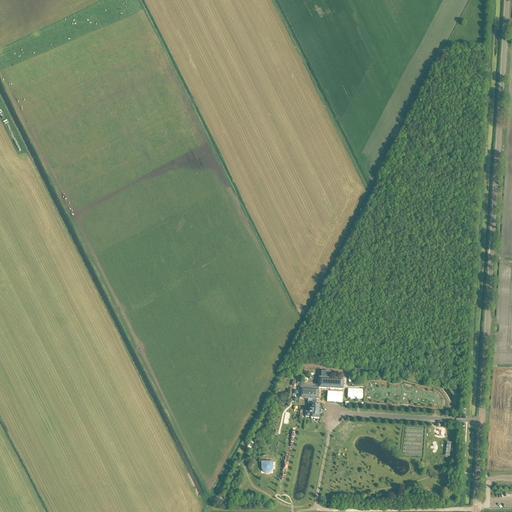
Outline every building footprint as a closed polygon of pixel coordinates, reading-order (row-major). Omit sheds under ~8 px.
[(321,379),(320,379),(319,389),(343,390),(343,381),(330,380),(330,373),(322,373),(321,379)] [(319,390),(301,389),(300,399),(313,400),(313,404),(316,405),(316,400),(318,400),(319,390)] [(362,400),(363,390),(348,390),(348,400),(360,400),(362,400)] [(342,403),(343,393),(328,392),(327,402),(342,403)] [(319,420),(320,405),(316,405),(313,404),(312,404),(312,411),(310,411),(310,413),(306,413),(306,418),(311,418),(311,419),(319,420)]
